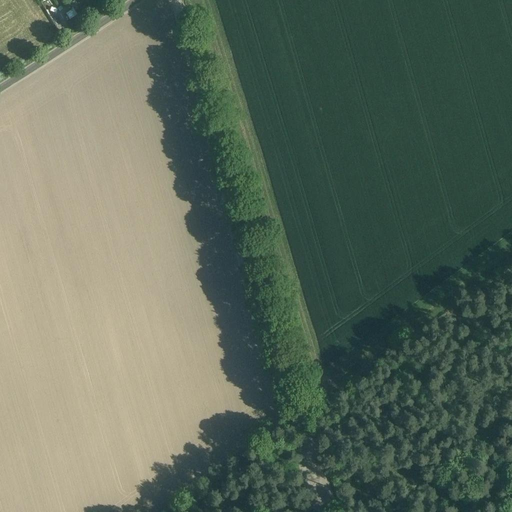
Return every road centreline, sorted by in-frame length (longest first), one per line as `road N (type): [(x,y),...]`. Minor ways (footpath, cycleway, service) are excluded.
road 1 (track): [(310,449),(175,0)]
road 2 (track): [(407,511),(496,295)]
road 3 (track): [(335,402),(511,277)]
road 4 (unclassified): [(0,89),(136,0)]
